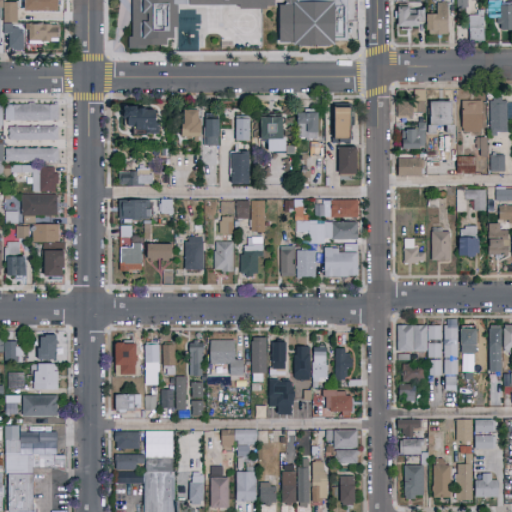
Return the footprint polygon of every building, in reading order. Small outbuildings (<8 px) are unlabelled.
[(17,4),(17,20),(5,21),(5,8),(0,8),(0,0),(3,0),(3,4),(17,4)] [(60,0),(60,11),(25,11),(25,0),(60,0)] [(132,0),(177,0),(175,48),(131,46),(132,0)] [(347,0),(347,44),(279,43),(279,5),(286,5),(286,0),(347,0)] [(467,0),(467,8),(458,8),(458,0),(467,0)] [(448,3),(448,35),(427,35),(427,14),(437,14),(437,3),(448,3)] [(511,31),(499,31),(499,17),(489,17),(489,3),(511,3),(511,31)] [(397,27),(397,7),(424,7),(424,27),(397,27)] [(469,13),(484,13),(484,41),(469,41),(469,13)] [(59,25),(59,43),(29,43),(29,25),(59,25)] [(10,29),(23,29),(22,48),(9,47),(10,29)] [(415,100),(415,90),(425,90),(425,118),(397,118),(397,100),(415,100)] [(506,134),(490,134),(490,99),(506,99),(506,134)] [(481,100),(481,132),(461,132),(461,100),(481,100)] [(430,103),(452,103),(452,127),(430,127),(430,103)] [(5,105),(58,105),(58,121),(5,121),(5,105)] [(156,106),(156,134),(144,134),(144,128),(123,128),(123,106),(156,106)] [(342,106),(328,106),(328,141),(342,141),(342,106)] [(351,108),(351,139),(335,139),(335,108),(351,108)] [(199,110),(199,137),(182,137),(182,109),(199,110)] [(298,138),(298,113),(317,113),(317,138),(298,138)] [(204,146),(204,114),(219,114),(219,146),(204,146)] [(284,151),(260,151),(260,116),(284,116),(284,151)] [(250,119),(250,141),(236,141),(236,119),(250,119)] [(9,141),(9,126),(57,126),(57,141),(9,141)] [(425,149),(402,149),(402,127),(425,127),(425,149)] [(475,135),(474,154),(485,154),(485,135),(475,135)] [(323,157),(309,157),(309,142),(323,142),(323,157)] [(231,184),(231,143),(250,143),(250,184),(231,184)] [(355,147),(355,174),(338,174),(338,147),(355,147)] [(6,149),(58,149),(58,162),(6,162),(6,149)] [(504,170),(491,170),(491,156),(504,156),(504,170)] [(456,157),(475,157),(475,174),(456,174),(456,157)] [(397,176),(397,158),(425,158),(425,176),(397,176)] [(57,192),(31,192),(31,166),(57,166),(57,192)] [(119,186),(119,170),(152,170),(152,186),(119,186)] [(511,190),(511,200),(495,200),(495,190),(511,190)] [(486,191),(486,211),(473,211),(473,200),(458,200),(458,191),(486,191)] [(21,195),(57,195),(57,216),(21,216),(21,195)] [(150,200),(150,220),(119,220),(119,200),(150,200)] [(172,200),(172,214),(158,214),(158,200),(172,200)] [(304,200),(304,222),(357,222),(357,240),(325,240),(325,244),(309,244),(309,233),(295,233),(295,212),(285,212),(285,200),(304,200)] [(357,217),(315,217),(315,200),(357,200),(357,217)] [(264,201),(264,232),(250,232),(250,219),(236,219),(236,201),(264,201)] [(233,202),(233,214),(220,214),(220,202),(233,202)] [(500,207),(511,207),(511,222),(500,222),(500,207)] [(220,234),(220,217),(233,217),(233,234),(220,234)] [(59,243),(32,243),(32,224),(59,224),(59,243)] [(509,257),(489,257),(489,226),(499,226),(499,230),(509,230),(509,257)] [(458,227),(478,227),(478,257),(458,257),(458,227)] [(130,228),(130,237),(121,237),(121,228),(130,228)] [(431,260),(431,228),(449,228),(449,260),(431,260)] [(185,271),(185,236),(202,236),(202,271),(185,271)] [(261,237),(261,276),(241,276),(241,246),(251,246),(251,237),(261,237)] [(403,264),(403,239),(414,239),(414,250),(425,250),(425,264),(403,264)] [(214,272),(214,242),(234,242),(234,272),(214,272)] [(26,256),(26,277),(7,277),(7,243),(18,243),(18,256),(26,256)] [(147,260),(147,244),(172,244),(172,260),(147,260)] [(141,271),(119,271),(119,245),(141,245),(141,271)] [(357,277),(324,277),(324,249),(344,249),(344,245),(357,245),(357,277)] [(280,277),(280,247),(295,247),(295,251),(315,251),(315,277),(280,277)] [(44,277),(44,251),(64,251),(64,277),(44,277)] [(511,324),(500,324),(500,348),(511,348),(511,324)] [(429,375),(428,352),(396,352),(396,325),(441,325),(441,375),(429,375)] [(456,326),(457,375),(444,375),(444,326),(456,326)] [(501,326),(501,372),(489,372),(489,326),(501,326)] [(461,353),(461,329),(475,329),(475,353),(461,353)] [(57,360),(39,360),(39,336),(57,336),(57,360)] [(265,337),(265,381),(251,381),(251,337),(265,337)] [(21,361),(4,361),(4,341),(21,341),(21,361)] [(210,364),(210,341),(234,341),(234,359),(243,359),(243,375),(229,375),(229,364),(210,364)] [(189,376),(189,342),(203,342),(203,376),(189,376)] [(271,343),(284,343),(284,375),(271,375),(271,343)] [(135,375),(115,375),(115,345),(135,345),(135,375)] [(158,345),(158,385),(145,385),(145,345),(158,345)] [(163,374),(163,345),(175,345),(175,374),(163,374)] [(310,380),(293,380),(293,347),(310,347),(310,380)] [(326,347),(326,381),(313,381),(313,347),(326,347)] [(351,371),(346,371),(347,380),(335,380),(335,349),(351,349),(351,371)] [(58,390),(33,390),(33,364),(58,364),(58,390)] [(425,365),(425,382),(402,382),(402,365),(425,365)] [(7,388),(7,373),(24,373),(24,388),(7,388)] [(187,409),(162,410),(161,390),(174,390),(174,377),(186,377),(187,409)] [(268,407),(269,381),(292,382),(292,407),(268,407)] [(203,383),(204,398),(192,399),(191,383),(203,383)] [(397,402),(397,385),(414,385),(414,402),(397,402)] [(350,391),(351,412),(324,412),(323,391),(350,391)] [(115,410),(115,395),(141,395),(141,410),(115,410)] [(145,410),(145,395),(157,395),(157,410),(145,410)] [(6,416),(6,396),(18,396),(18,416),(6,416)] [(23,417),(23,396),(57,396),(57,417),(23,417)] [(203,417),(192,417),(192,401),(203,401),(203,417)] [(420,437),(398,437),(398,419),(420,419),(420,437)] [(456,442),(456,419),(471,419),(471,442),(456,442)] [(495,432),(475,432),(475,421),(495,421),(495,432)] [(55,443),(55,453),(66,453),(66,468),(34,469),(34,511),(7,511),(7,427),(19,427),(19,443),(55,443)] [(256,430),(256,446),(221,446),(221,430),(256,430)] [(333,431),(357,431),(357,448),(333,448),(333,431)] [(115,432),(139,432),(139,450),(115,450),(115,432)] [(174,433),(174,511),(144,511),(144,484),(114,484),(114,473),(144,473),(144,470),(115,470),(115,455),(146,455),(146,433),(174,433)] [(475,449),(475,436),(494,436),(494,449),(475,449)] [(398,440),(423,440),(423,455),(398,455),(398,440)] [(357,463),(336,463),(336,451),(357,451),(357,463)] [(456,501),(456,463),(464,463),(464,454),(472,454),(472,501),(456,501)] [(449,498),(433,498),(433,460),(449,460),(449,498)] [(312,462),(327,462),(327,503),(312,503),(312,462)] [(255,502),(236,502),(237,471),(247,471),(247,464),(256,464),(255,502)] [(423,498),(404,498),(404,465),(423,465),(423,498)] [(281,471),(296,471),(296,469),(309,469),(309,503),(282,504),(281,471)] [(475,498),(475,474),(497,474),(498,498),(475,498)] [(203,504),(189,504),(189,475),(203,475),(203,504)] [(211,509),(211,475),(229,475),(229,509),(211,509)] [(339,476),(355,476),(355,505),(339,505),(339,476)] [(275,482),(275,504),(259,504),(259,482),(275,482)]
